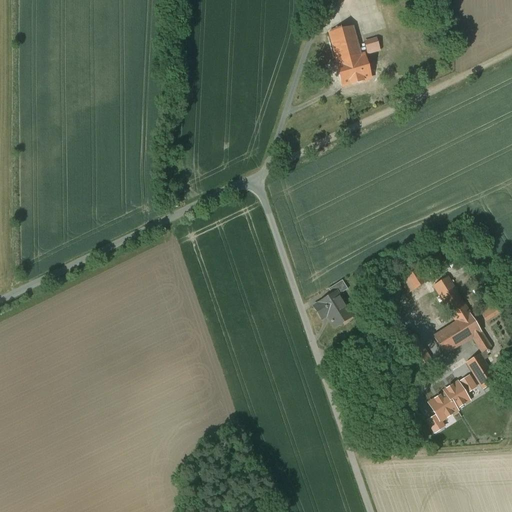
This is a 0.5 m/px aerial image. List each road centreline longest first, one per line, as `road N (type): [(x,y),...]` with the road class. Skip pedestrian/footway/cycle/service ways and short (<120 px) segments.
road 1 (unclassified): [(371,511),(254,182),(0,305)]
road 2 (track): [(254,182),(511,52)]
road 3 (track): [(352,456),(511,449)]
